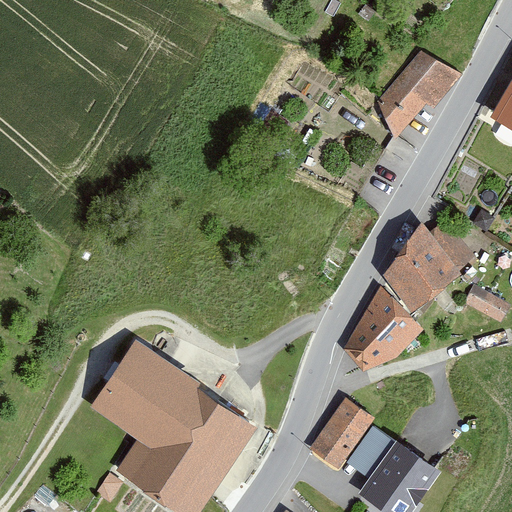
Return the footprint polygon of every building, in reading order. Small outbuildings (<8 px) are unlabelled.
[(458,73),(422,53),(381,102),(393,132),(424,96),(434,102),(458,73)] [(511,92),(498,117),(511,125),(511,92)] [(448,217),(431,232),(460,271),(475,256),(448,217)] [(431,232),(422,222),(383,275),(411,315),(462,274),(460,271),(431,232)] [(511,299),(473,282),(465,300),(506,318),(511,303),(511,299)] [(411,315),(380,285),(344,350),(363,371),(397,358),(424,330),(411,315)] [(176,511),(194,511),(252,422),(136,349),(101,404),(144,431),(117,474),(176,511)] [(377,419),(345,396),(307,449),(339,471),(345,462),(372,423),(377,419)] [(413,511),(442,473),(372,423),(345,462),(369,479),(359,494),(384,511),(413,511)]
